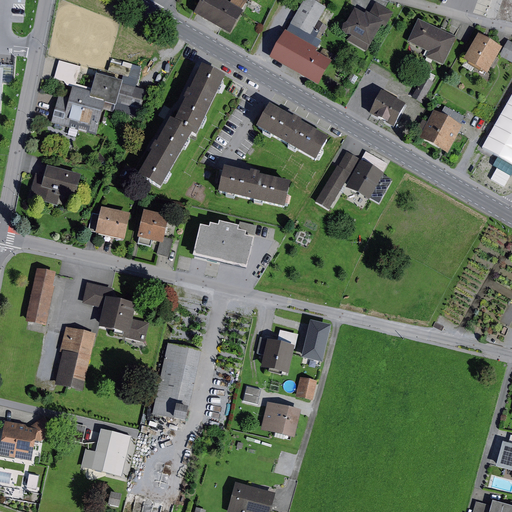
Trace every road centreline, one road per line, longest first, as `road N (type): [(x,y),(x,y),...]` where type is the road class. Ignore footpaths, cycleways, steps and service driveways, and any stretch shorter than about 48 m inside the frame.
road 1 (residential): [(2,237),(511,354)]
road 2 (secondary): [(511,215),(165,15)]
road 3 (residential): [(2,237),(48,0)]
